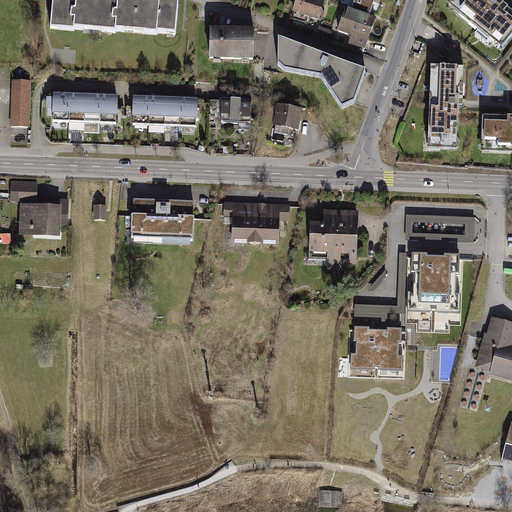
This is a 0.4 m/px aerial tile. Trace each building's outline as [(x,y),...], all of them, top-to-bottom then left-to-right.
[(76,0),(76,1),(66,0),(53,0),(51,30),(74,32),(74,30),(93,31),(96,1),(80,0),(76,0)] [(326,0),(297,0),(293,14),(319,22),(326,0)] [(355,0),(352,11),(346,9),(338,33),(352,38),(349,46),(366,51),(377,19),(370,17),(375,2),(367,0),(355,0)] [(511,12),(496,0),(454,0),(449,7),(503,50),(511,38),(511,12)] [(117,3),(96,1),(93,31),(115,33),(116,32),(133,33),(136,3),(117,2),(117,3)] [(159,5),(136,3),(133,33),(156,36),(156,34),(174,35),(177,6),(159,4),(159,5)] [(331,30),(320,27),(316,39),(327,43),(331,30)] [(256,33),(211,31),(210,63),(254,64),(256,33)] [(365,71),(278,41),(277,65),(285,72),(321,77),(342,109),(353,104),(365,71)] [(460,73),(427,71),(423,151),(455,153),(460,73)] [(12,127),(28,128),(30,81),(14,81),(12,127)] [(53,122),(70,123),(71,98),(54,97),(53,122)] [(70,123),(85,123),(86,98),(71,98),(70,123)] [(85,123),(100,124),(101,99),(86,98),(85,123)] [(100,124),(116,125),(117,100),(101,99),(100,124)] [(134,126),(150,126),(151,101),(135,100),(134,126)] [(150,126),(165,127),(166,101),(151,101),(150,126)] [(165,127),(181,127),(182,102),(166,101),(165,127)] [(181,127),(197,128),(198,103),(182,102),(181,127)] [(216,124),(256,125),(257,104),(216,102),(216,124)] [(275,128),(302,133),(306,112),(279,107),(275,128)] [(511,119),(485,119),(484,154),(511,154),(511,119)] [(21,238),(62,240),(62,227),(70,228),(71,200),(44,199),(44,207),(37,207),(38,185),(12,184),(11,189),(5,189),(4,199),(11,199),(11,204),(22,204),(21,238)] [(94,222),(107,223),(108,203),(95,203),(94,222)] [(136,203),(135,240),(195,242),(196,205),(136,203)] [(233,245),(281,246),(281,223),(289,223),(290,206),(225,204),(225,218),(234,219),(233,245)] [(356,265),(358,213),(325,212),(325,225),(311,224),(310,257),(329,258),(329,264),(356,265)] [(477,219),(405,215),(403,242),(475,245),(477,219)] [(407,255),(399,255),(398,308),(356,307),(356,319),(382,320),(382,334),(388,335),(388,331),(389,317),(405,318),(407,255)] [(429,258),(413,257),(412,277),(415,278),(415,295),(410,295),(409,314),(432,315),(432,312),(437,312),(436,315),(460,317),(461,297),(457,297),(457,278),(460,278),(461,259),(445,259),(445,262),(428,261),(429,258)] [(475,372),(511,382),(511,323),(491,317),(475,372)] [(371,331),(356,330),(355,344),(358,344),(358,358),(352,358),(351,373),(375,373),(375,371),(380,371),(380,374),(404,374),(404,360),(400,360),(400,346),(403,346),(403,331),(388,331),(388,335),(382,334),(370,334),(371,331)] [(511,423),(511,424),(501,461),(511,462),(511,423)] [(342,494),(319,493),(318,508),(341,509),(342,494)]
